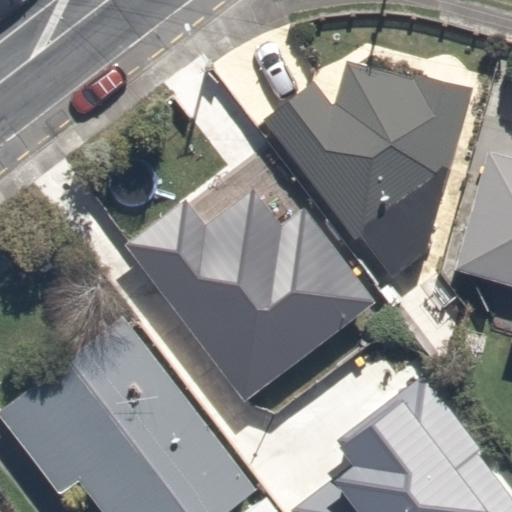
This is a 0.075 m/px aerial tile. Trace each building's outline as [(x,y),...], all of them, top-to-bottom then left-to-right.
[(424,212),(461,187),(379,64),(325,100),(313,81),(262,114),(370,276),(437,232),(424,212)] [(451,268),(511,280),(511,308),(506,335),(511,336),(511,153),(478,146),(451,268)] [(178,192),(122,233),(239,394),(374,295),(302,197),(281,212),(246,164),(188,206),(178,192)] [(120,305),(0,393),(0,426),(48,492),(74,473),(102,511),(199,511),(247,477),(120,305)] [(316,452),(280,403),(233,438),(287,511),(311,511),(385,458),(358,422),(316,452)]
